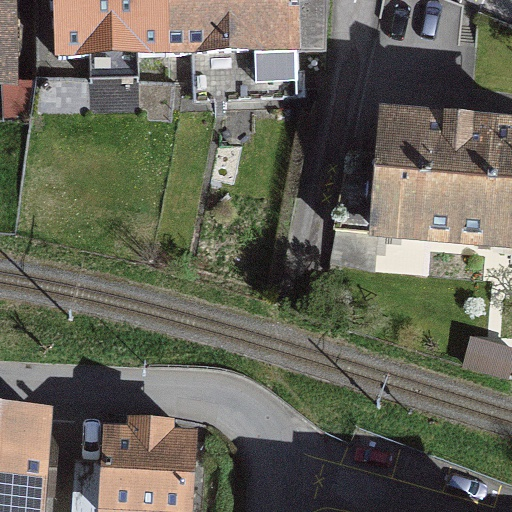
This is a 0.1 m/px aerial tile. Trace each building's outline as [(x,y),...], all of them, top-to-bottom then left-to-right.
[(0,0),(0,83),(9,84),(7,0),(0,0)] [(164,57),(161,0),(49,0),(50,12),(57,11),(59,60),(164,57)] [(296,53),(324,52),(324,0),(161,0),(164,57),(192,56),(193,101),(297,97),(296,53)] [(349,159),(329,263),(374,272),(376,235),(511,246),(511,133),(384,123),(381,162),(349,159)] [(0,511),(37,511),(44,419),(0,416),(0,511)] [(75,464),(72,511),(188,511),(193,440),(168,439),(168,428),(132,426),(131,436),(106,434),(104,465),(75,464)]
